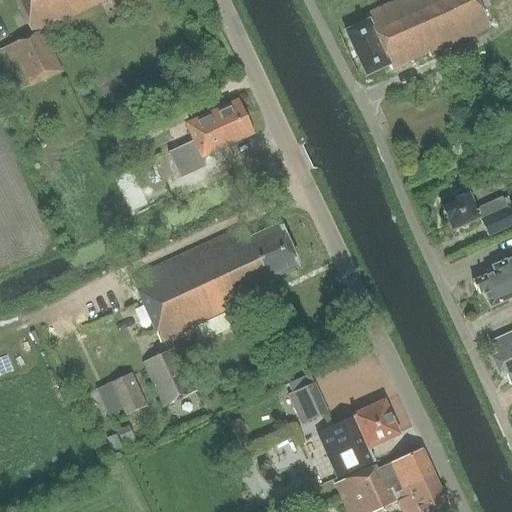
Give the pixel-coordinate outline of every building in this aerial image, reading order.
[(17,0),(34,35),(45,30),(108,0),(17,0)] [(394,0),(368,12),(371,20),(345,32),(366,77),(389,66),(393,72),(430,54),(431,57),(491,29),(477,0),(394,0)] [(45,30),(34,35),(0,50),(0,79),(8,97),(64,71),(45,30)] [(238,101),(185,125),(192,142),(245,117),(238,101)] [(169,130),(185,123),(178,108),(163,115),(141,126),(148,140),(169,130)] [(253,135),(245,117),(192,142),(170,153),(181,178),(198,170),(194,161),(200,158),(201,159),(253,135)] [(135,181),(131,173),(119,179),(123,187),(135,181)] [(476,209),(469,194),(442,206),(444,211),(442,214),(444,218),(447,219),(453,231),(511,205),(508,196),(503,199),(502,197),(476,209)] [(511,226),(511,220),(507,209),(481,221),(489,238),(511,226)] [(280,226),(250,240),(246,229),(135,283),(161,344),(257,301),(256,297),(273,289),(269,280),(299,266),(280,226)] [(511,256),(490,266),(491,270),(469,279),(476,295),(480,292),(488,308),(511,296),(511,256)] [(511,332),(491,344),(496,356),(491,358),(500,377),(506,375),(510,384),(511,382),(511,332)] [(177,347),(144,363),(163,407),(197,391),(177,347)] [(131,374),(110,384),(124,411),(144,400),(131,374)] [(328,412),(315,383),(288,396),(301,425),(328,412)] [(375,462),(369,448),(398,435),(383,403),(317,433),(336,480),(375,462)] [(135,440),(129,426),(118,431),(125,445),(135,440)] [(122,448),(116,435),(104,440),(109,453),(122,448)] [(345,480),(350,491),(372,482),(377,493),(384,489),(388,497),(434,477),(422,450),(378,470),(376,466),(345,480)] [(341,495),(343,501),(347,511),(374,511),(396,502),(400,511),(439,511),(448,508),(434,477),(388,497),(384,489),(377,493),(372,482),(350,491),(341,495)] [(321,487),(316,478),(307,482),(311,491),(321,487)]
